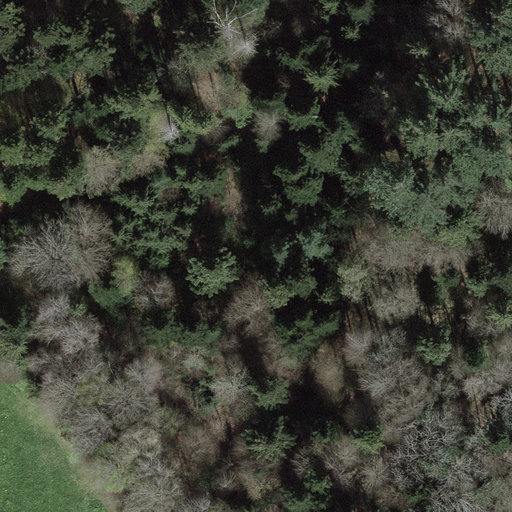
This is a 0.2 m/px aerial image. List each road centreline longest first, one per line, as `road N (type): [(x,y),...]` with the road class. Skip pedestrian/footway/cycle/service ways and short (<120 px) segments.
road 1 (track): [(0,223),(71,201),(218,133),(240,107),(238,77),(208,46),(47,0)]
road 2 (track): [(275,511),(266,475),(219,380),(218,338),(249,149),(237,113)]
road 3 (track): [(273,511),(165,382),(97,327),(0,271)]
